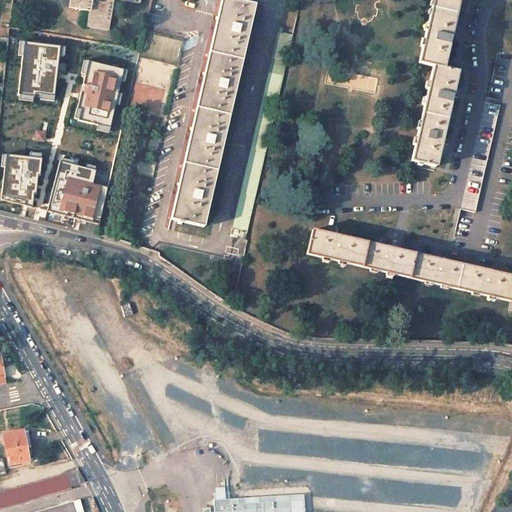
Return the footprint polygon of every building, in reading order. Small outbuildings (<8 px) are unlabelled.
[(72,0),(72,8),(92,11),(89,28),(111,32),(117,0),(119,0),(142,4),(142,0),(72,0)] [(255,5),(233,0),(220,0),(170,220),(178,221),(177,223),(182,225),(183,222),(203,227),(255,5)] [(433,0),(418,64),(432,67),(410,162),(434,168),(438,153),(453,87),(457,73),(442,70),(446,54),(458,0),(433,0)] [(0,109),(0,139),(50,147),(69,38),(9,28),(0,109)] [(286,61),(273,57),(235,219),(249,222),(286,61)] [(500,105),(486,102),(461,209),(475,213),(500,105)] [(15,197),(1,193),(0,198),(0,210),(21,216),(26,197),(16,194),(15,197)] [(37,200),(26,197),(21,216),(49,223),(58,225),(59,218),(34,212),(37,200)] [(249,222),(235,219),(233,229),(247,232),(249,222)] [(91,226),(81,223),(79,230),(89,233),(91,226)] [(233,229),(231,228),(230,237),(245,240),(247,232),(233,229)] [(327,233),(312,230),(307,254),(511,302),(509,311),(511,311),(511,276),(496,273),(448,262),(391,248),(327,233)] [(3,435),(9,465),(28,461),(27,456),(31,455),(26,430),(22,431),(3,435)] [(70,485),(84,481),(78,470),(71,472),(70,471),(66,472),(68,475),(70,485)] [(0,509),(71,489),(70,485),(68,475),(0,494),(0,509)] [(82,511),(79,500),(73,502),(75,511),(82,511)] [(75,511),(73,502),(36,511),(75,511)]
